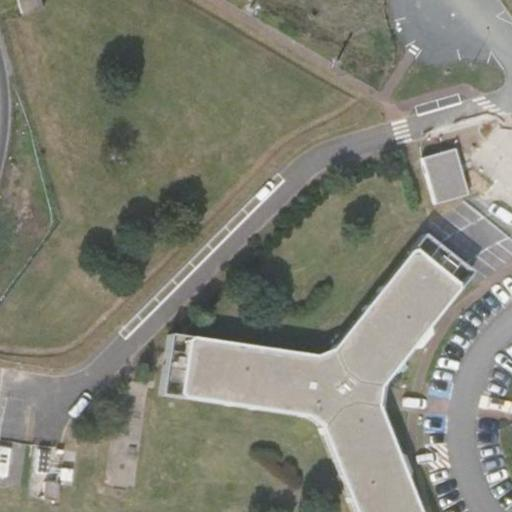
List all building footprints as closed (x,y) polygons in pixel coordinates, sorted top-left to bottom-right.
[(37,0),(15,0),(21,17),(41,11),(37,0)] [(452,149),(419,159),(432,205),(466,196),(452,149)] [(183,341),(185,344),(178,393),(176,394),(179,399),(182,397),(224,403),(223,406),(229,406),(229,404),(247,406),(247,409),(253,410),(253,407),(295,413),(297,417),(303,417),(304,415),(319,427),(317,429),(319,434),(323,436),(338,475),(336,476),(338,482),(341,481),(347,497),(345,499),(347,504),(349,503),(352,511),(413,511),(401,482),(404,481),(402,476),(399,477),(397,470),(393,460),(395,459),(393,454),(391,455),(375,415),(377,412),(375,407),(372,406),(373,399),(375,388),(377,388),(381,384),(380,380),(407,347),(409,349),(412,344),(410,342),(422,328),(424,330),(427,325),(425,324),(452,291),(455,290),(455,285),(452,285),(413,254),(413,251),(407,252),(408,256),(381,289),(379,287),(376,292),(378,293),(366,307),(364,306),(361,310),(363,312),(337,345),(333,345),(329,350),(330,352),(313,359),(312,357),(306,356),(303,358),(261,352),(262,349),(256,348),(256,351),(238,348),(238,346),(232,345),(232,347),(190,341),(188,338),(183,341)] [(148,380),(119,376),(103,489),(133,493),(146,399),(148,380)] [(47,452),(36,450),(33,474),(44,476),(47,452)] [(39,500),(54,502),(56,484),(42,482),(39,500)]
